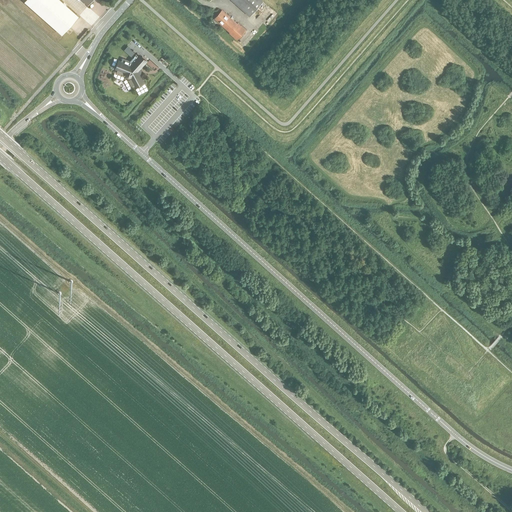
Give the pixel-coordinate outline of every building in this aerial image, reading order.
[(60,0),(25,0),(24,1),(62,35),(78,16),(60,0)] [(231,0),(250,17),(264,1),(262,0),(231,0)] [(237,40),(246,30),(238,23),(237,24),(222,10),(214,18),(230,32),(229,33),(237,40)] [(131,56),(135,53),(127,46),(124,50),(131,56)] [(131,76),(136,86),(143,82),(139,76),(138,74),(139,73),(140,72),(140,70),(140,69),(139,69),(146,61),(140,55),(139,57),(136,54),(130,60),(122,58),(121,62),(119,61),(117,68),(127,72),(126,73),(126,74),(126,75),(127,76),(128,77),(129,77),(130,77),(131,76)]
